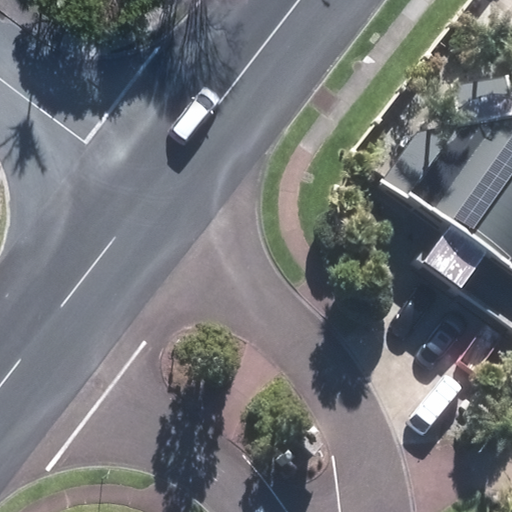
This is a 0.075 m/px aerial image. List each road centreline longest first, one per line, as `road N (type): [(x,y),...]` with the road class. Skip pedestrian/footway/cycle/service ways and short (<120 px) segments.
road 1 (residential): [(146,193),(270,311),(354,445),(361,511)]
road 2 (residential): [(251,511),(234,489),(41,336)]
road 3 (tertiary): [(296,0),(146,193)]
road 4 (residential): [(146,193),(0,80)]
road 5 (tertiary): [(146,193),(41,336)]
